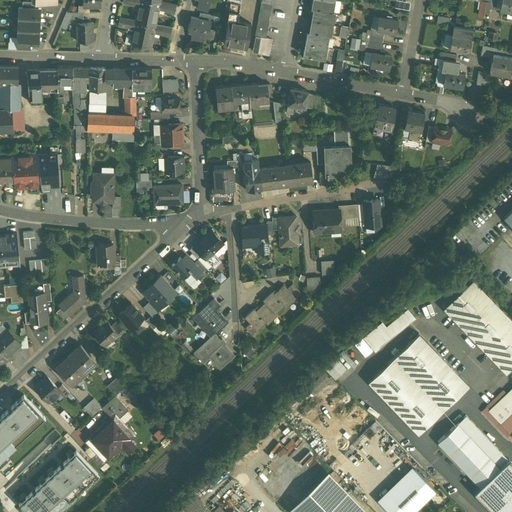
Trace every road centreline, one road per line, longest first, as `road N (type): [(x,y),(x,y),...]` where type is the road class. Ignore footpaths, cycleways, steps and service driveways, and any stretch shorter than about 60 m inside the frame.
road 1 (residential): [(0,396),(178,232)]
road 2 (residential): [(0,209),(78,223),(156,223),(178,232)]
road 3 (residential): [(199,209),(353,189)]
road 4 (residential): [(199,209),(194,62)]
